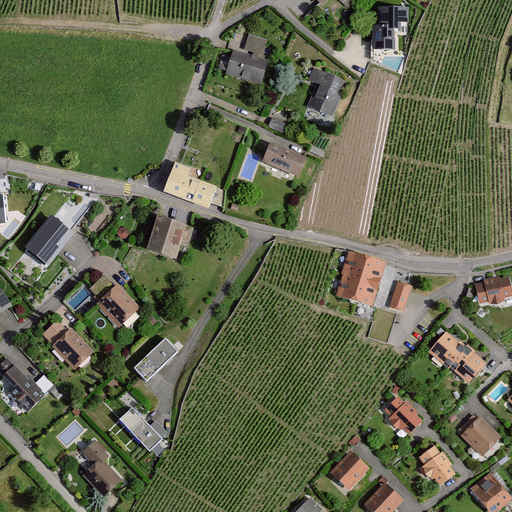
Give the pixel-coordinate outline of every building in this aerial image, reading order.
[(333,0),(334,0),(348,11),(357,0),(312,0),(324,10),(333,0)] [(374,31),(375,56),(397,56),(397,37),(403,37),(403,28),(408,28),(408,12),(379,13),(379,31),(374,31)] [(249,38),(245,53),(264,58),(268,42),(249,38)] [(234,54),(227,78),(262,88),(269,64),(234,54)] [(321,90),(316,103),(326,107),(322,117),(333,121),(347,84),(313,71),(308,85),(321,90)] [(272,148),(264,168),(301,183),(309,163),(272,148)] [(166,195),(212,212),(220,191),(191,181),(194,172),(177,166),(166,195)] [(55,219),(27,254),(51,273),(79,239),(55,219)] [(189,231),(160,223),(150,256),(179,265),(189,231)] [(350,255),(336,300),(375,311),(388,267),(350,255)] [(476,287),(482,310),(511,302),(511,290),(509,278),(476,287)] [(97,307),(118,332),(140,313),(119,289),(117,291),(111,284),(94,298),(100,304),(97,307)] [(398,286),(389,311),(405,316),(414,291),(398,286)] [(0,318),(14,310),(0,288),(0,318)] [(397,319),(378,313),(369,341),(388,347),(397,319)] [(51,351),(74,374),(95,353),(73,331),(71,333),(64,326),(48,342),(54,348),(51,351)] [(432,356),(468,388),(486,369),(450,336),(432,356)] [(166,340),(133,372),(146,387),(180,354),(166,340)] [(9,396),(27,415),(45,398),(8,360),(0,367),(0,374),(15,390),(9,396)] [(385,413),(411,439),(425,426),(399,400),(385,413)] [(128,454),(137,444),(150,457),(165,442),(133,411),(120,423),(117,420),(106,432),(128,454)] [(461,440),(484,461),(503,442),(480,420),(461,440)] [(83,480),(104,502),(123,485),(103,465),(109,459),(94,444),(82,456),(95,469),(83,480)] [(420,462),(441,491),(458,479),(437,450),(420,462)] [(332,476),(352,495),(372,473),(352,454),(332,476)] [(471,492),(487,511),(503,511),(511,505),(511,501),(491,476),(471,492)] [(366,510),(367,511),(397,511),(405,503),(386,487),(366,510)] [(300,511),(318,511),(310,503),(300,511)]
